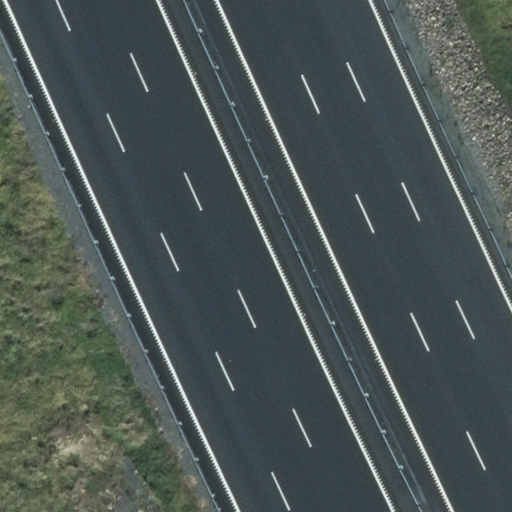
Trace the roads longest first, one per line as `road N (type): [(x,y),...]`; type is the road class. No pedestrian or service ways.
road 1 (motorway): [(326,511),(85,0)]
road 2 (motorway): [(307,0),(511,441)]
